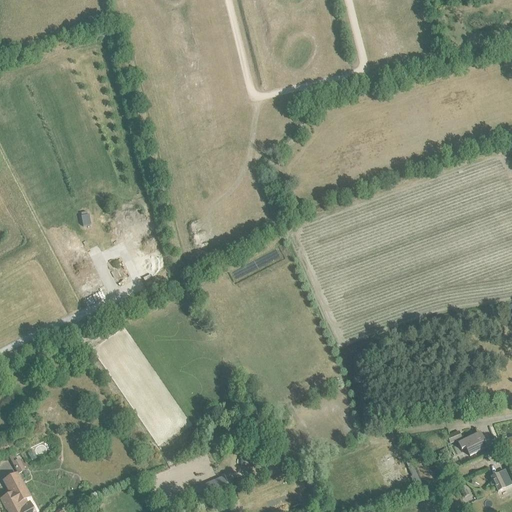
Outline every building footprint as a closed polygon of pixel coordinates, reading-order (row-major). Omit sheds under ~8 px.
[(447,438),(450,445),(462,441),(458,433),(447,438)] [(466,450),(470,458),(487,450),(479,434),(458,445),(461,452),(466,450)] [(507,441),(503,443),(506,452),(510,450),(511,449),(511,439),(507,442),(507,441)] [(402,442),(397,445),(411,474),(415,472),(411,464),(406,454),(407,453),(402,442)] [(14,463),(12,460),(10,457),(8,457),(10,461),(18,475),(25,471),(19,460),(14,463)] [(498,474),(490,478),(497,493),(505,490),(498,474)] [(12,495),(2,500),(7,510),(8,509),(9,511),(33,511),(30,505),(27,506),(24,501),(29,498),(16,475),(4,481),(12,495)] [(234,484),(237,491),(249,485),(245,479),(234,484)] [(200,494),(196,495),(199,504),(203,502),(204,503),(224,495),(220,484),(200,493),(200,494)]
